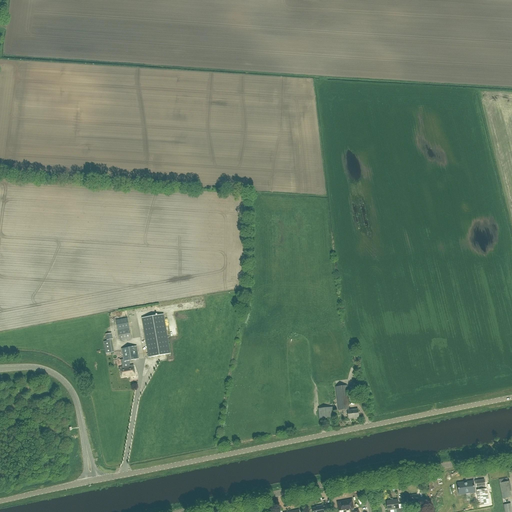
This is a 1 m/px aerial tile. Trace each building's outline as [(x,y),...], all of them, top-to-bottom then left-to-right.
[(171,354),(164,315),(142,318),(149,358),(171,354)] [(118,330),(120,341),(131,339),(129,328),(128,319),(116,320),(118,330)] [(114,353),(112,341),(104,342),(106,354),(114,353)] [(122,364),(123,368),(130,366),(129,361),(139,360),(137,347),(122,349),(124,360),(120,360),(120,359),(118,360),(119,365),(122,364)] [(130,366),(123,368),(120,368),(122,378),(128,377),(128,378),(135,376),(134,366),(130,366)] [(349,405),(347,386),(336,387),(338,411),(342,410),(343,415),(348,414),(348,419),(358,418),(358,414),(358,413),(358,410),(347,411),(347,410),(349,410),(348,405),(349,405)] [(334,418),(333,407),(319,409),(320,419),(334,418)] [(485,479),(476,479),(476,487),(477,487),(477,483),(485,483),(485,479)] [(511,498),(507,479),(499,480),(502,499),(511,498)] [(473,481),(457,484),(459,495),(466,494),(465,490),(469,489),(470,493),(475,492),(473,481)] [(487,489),(477,490),(479,505),(489,504),(487,489)] [(418,502),(417,495),(409,496),(410,503),(411,506),(416,505),(415,502),(418,502)] [(354,511),(352,500),(337,503),(339,511),(351,509),(351,511),(358,511),(358,510),(354,511)] [(392,500),(393,510),(397,509),(396,511),(403,511),(403,508),(399,509),(398,500),(392,500)]
